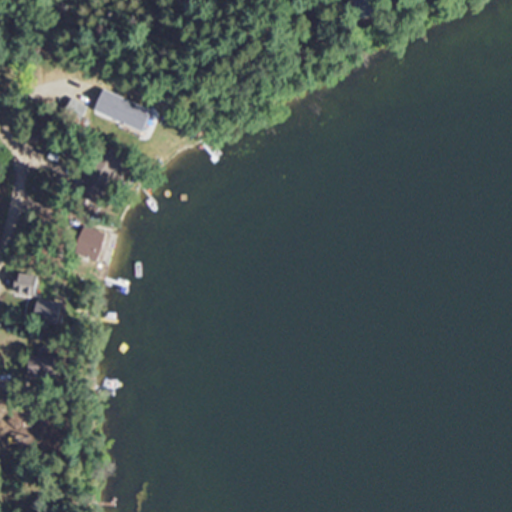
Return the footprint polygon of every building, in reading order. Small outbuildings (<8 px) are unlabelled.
[(338,0),(344,8),(356,0),(338,0)] [(155,128),(150,108),(125,114),(130,134),(155,128)] [(36,276),(15,272),(12,293),(33,296),(36,276)] [(56,321),(60,303),(37,298),(33,316),(56,321)] [(47,372),(47,357),(28,357),(28,372),(47,372)]
